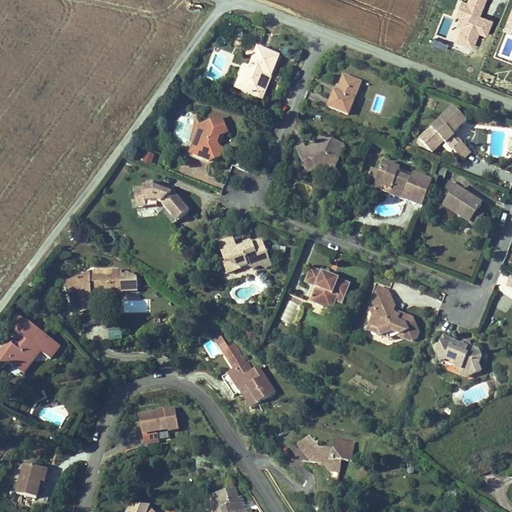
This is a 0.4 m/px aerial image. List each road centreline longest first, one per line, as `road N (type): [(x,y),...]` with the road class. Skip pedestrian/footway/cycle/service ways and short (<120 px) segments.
road 1 (residential): [(511,211),(478,294),(253,206),(321,29)]
road 2 (residential): [(220,0),(0,301)]
road 3 (residential): [(279,511),(204,396),(169,375),(141,378),(116,394),(79,511)]
road 4 (residential): [(511,103),(321,29)]
